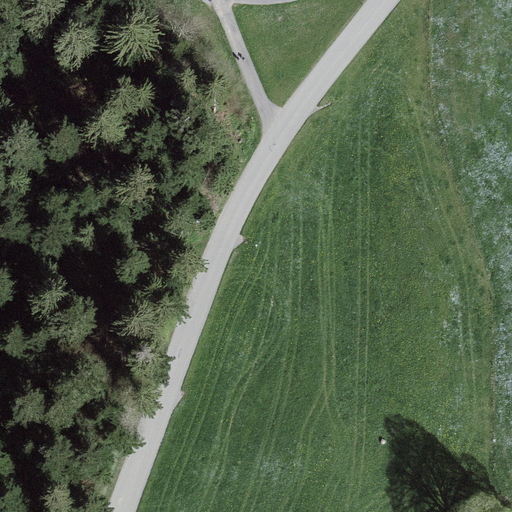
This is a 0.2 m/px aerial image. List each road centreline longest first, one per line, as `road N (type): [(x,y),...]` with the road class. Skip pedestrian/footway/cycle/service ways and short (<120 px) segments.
road 1 (unclassified): [(120,511),(243,195),(381,0)]
road 2 (track): [(276,139),(215,0)]
